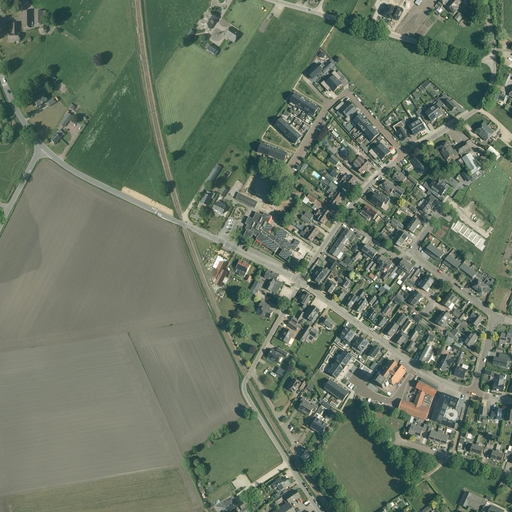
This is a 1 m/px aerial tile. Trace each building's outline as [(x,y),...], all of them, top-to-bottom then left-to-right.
[(438,0),(454,14),(458,9),(457,8),(463,3),(460,0),(438,0)] [(389,6),(384,16),(392,20),(393,18),(394,16),(393,16),(394,12),(393,12),(395,9),(395,8),(389,6)] [(394,16),(393,18),(398,21),(403,11),(396,7),(395,8),(395,9),(393,12),(394,12),(393,16),(394,16)] [(208,13),(201,24),(210,30),(217,19),(208,13)] [(459,13),(454,19),(458,22),(463,17),(459,13)] [(19,41),(19,34),(18,34),(17,28),(18,28),(18,24),(11,24),(11,34),(8,34),(8,41),(15,41),(16,41),(16,40),(19,40),(19,41)] [(230,27),(224,37),(234,43),(240,34),(230,27)] [(206,50),(213,55),(216,51),(209,46),(206,50)] [(311,72),(308,74),(313,79),(322,71),(325,74),(331,68),(327,64),(324,67),(322,65),(319,67),(317,64),(310,70),(311,72)] [(342,78),(335,71),(332,74),(334,76),(330,80),(338,88),(342,84),(339,81),(342,78)] [(511,76),(506,74),(501,85),(506,87),(511,76)] [(40,80),(35,86),(38,89),(44,84),(47,80),(44,77),(40,80)] [(324,81),(321,84),(328,92),(331,89),(333,92),(338,88),(330,80),(326,84),(324,81)] [(495,98),(504,102),(506,97),(498,93),(495,98)] [(33,101),(34,102),(37,107),(45,102),(47,101),(42,94),(36,97),(37,98),(33,101)] [(296,94),(291,102),(296,105),(301,97),(296,94)] [(305,100),(301,97),(296,105),(300,108),(305,100)] [(456,107),(447,98),(444,102),(441,98),(440,98),(437,101),(438,103),(443,107),(446,111),(447,109),(448,110),(449,109),(451,112),(456,107)] [(56,102),(54,99),(46,104),(48,107),(56,102)] [(304,111),(309,102),(305,100),(300,108),(304,111)] [(309,113),(314,105),(309,102),(304,111),(309,113)] [(344,114),(352,106),(348,102),(345,105),(343,102),(335,109),(338,112),(340,110),(344,114)] [(433,104),(429,108),(437,118),(438,117),(440,116),(442,115),(433,104)] [(318,108),(314,105),(309,113),(313,116),(318,108)] [(345,120),(348,123),(356,116),(353,113),(356,110),(352,106),(344,114),(348,117),(345,120)] [(429,108),(424,111),(432,122),(434,120),(436,119),(437,118),(429,108)] [(59,124),(63,127),(69,119),(70,120),(72,116),(68,113),(69,112),(67,111),(64,116),(65,116),(59,124)] [(361,115),(354,122),(357,126),(364,119),(361,115)] [(418,118),(413,121),(420,133),(425,130),(418,118)] [(280,130),(286,123),(282,119),(276,126),(280,130)] [(364,119),(357,126),(361,130),(368,123),(364,119)] [(413,121),(408,125),(415,136),(420,133),(413,121)] [(400,127),(395,130),(399,136),(401,139),(403,142),(408,138),(404,133),(407,131),(404,127),(401,122),(398,124),(400,127)] [(284,133),(290,126),(286,123),(280,130),(284,133)] [(371,127),(368,123),(361,130),(364,133),(371,127)] [(480,128),(490,137),(494,133),(484,123),(480,128)] [(287,137),(294,130),(290,126),(284,133),(287,137)] [(364,133),(368,137),(375,131),(371,127),(364,133)] [(490,137),(480,128),(476,132),(486,141),(490,137)] [(56,134),(50,140),(55,144),(60,139),(60,138),(64,134),(60,130),(56,134)] [(291,140),(298,133),(294,130),(287,137),(291,140)] [(372,141),(379,135),(375,131),(368,137),(372,141)] [(295,144),(302,137),(298,133),(291,140),(295,144)] [(380,143),(376,146),(378,148),(386,156),(390,152),(387,149),(388,149),(390,147),(383,139),(379,142),(380,143)] [(448,142),(443,145),(451,157),(455,154),(448,142)] [(466,142),(460,145),(464,152),(470,148),(466,142)] [(264,155),(268,146),(262,144),(259,153),(264,155)] [(451,157),(443,145),(439,148),(446,160),(451,157)] [(456,149),(460,154),(464,152),(460,145),(456,148),(456,149)] [(269,157),(272,148),(268,146),(264,155),(269,157)] [(499,154),(491,146),(487,151),(495,159),(499,154)] [(269,157),(274,158),(277,150),(272,148),(269,157)] [(372,149),(369,152),(376,160),(379,157),(381,160),(386,156),(378,148),(374,152),(372,149)] [(471,152),(470,148),(464,152),(460,154),(462,159),(470,172),(479,167),(470,153),(471,152)] [(282,151),(277,150),(274,158),(278,160),(282,151)] [(284,162),(287,153),(282,151),(278,160),(284,162)] [(329,160),(336,166),(340,161),(333,155),(329,160)] [(418,156),(412,160),(414,164),(420,172),(426,168),(418,156)] [(357,161),(366,169),(370,165),(365,160),(362,163),(360,162),(361,161),(358,159),(357,161)] [(356,169),(362,174),(366,169),(357,161),(355,162),(357,164),(357,165),(358,164),(359,165),(356,169)] [(214,169),(206,181),(211,185),(219,172),(214,169)] [(406,178),(397,172),(392,178),(401,184),(406,178)] [(342,177),(352,185),(356,180),(350,176),(347,179),(345,178),(346,177),(344,175),(342,177)] [(419,183),(416,180),(410,175),(408,178),(417,185),(419,183)] [(352,185),(342,177),(341,179),(343,181),(343,180),(345,182),(342,186),(348,190),(352,185)] [(390,194),(393,190),(395,192),(394,193),(400,197),(403,193),(405,195),(407,192),(405,191),(397,185),(396,188),(395,187),(386,181),(382,188),(390,194)] [(426,183),(423,186),(437,198),(440,195),(441,196),(442,195),(444,192),(446,189),(441,186),(441,185),(438,182),(437,183),(434,181),(431,186),(426,183)] [(227,191),(222,189),(218,196),(223,198),(227,191)] [(212,193),(212,194),(207,192),(205,195),(204,195),(200,203),(207,206),(211,198),(213,199),(215,194),(212,193)] [(236,199),(238,200),(255,209),(258,202),(241,194),(239,193),(236,199)] [(329,195),(339,202),(343,197),(337,193),(334,197),(332,195),(333,194),(330,193),(329,195)] [(310,194),(307,199),(314,204),(317,199),(310,194)] [(380,197),(376,194),(371,201),(381,208),(384,204),(386,205),(390,199),(383,195),(382,197),(381,197),(380,197)] [(339,202),(329,195),(327,197),(330,198),(332,199),(330,203),(336,207),(339,202)] [(423,203),(431,209),(435,204),(427,198),(423,203)] [(226,206),(220,203),(217,201),(216,204),(215,204),(212,209),(218,212),(218,213),(221,215),(221,214),(222,214),(225,209),(224,209),(226,206)] [(431,209),(423,203),(419,208),(427,214),(431,209)] [(363,216),(366,213),(368,216),(376,222),(379,218),(376,215),(377,214),(367,206),(362,211),(363,211),(360,214),(363,216)] [(317,212),(327,219),(331,214),(325,210),(322,214),(320,212),(318,210),(317,212)] [(256,239),(275,252),(279,247),(283,250),(279,255),(287,261),(292,254),(289,252),(292,248),(295,250),(300,242),(296,240),(293,245),(284,239),(288,234),(281,229),(276,237),(269,233),(273,226),(268,223),(272,217),(265,213),(264,216),(257,212),(253,219),(249,217),(245,224),(249,226),(244,237),(249,239),(253,235),(257,238),(256,239)] [(327,219),(317,212),(315,214),(318,216),(318,215),(320,216),(318,220),(323,224),(327,219)] [(301,219),(308,224),(310,220),(303,215),(301,219)] [(405,227),(393,218),(391,221),(398,226),(403,230),(405,227)] [(416,228),(417,228),(420,223),(416,220),(414,218),(410,223),(416,228)] [(391,221),(390,220),(388,223),(396,229),(398,226),(391,221)] [(458,233),(458,232),(464,224),(459,220),(455,225),(453,224),(451,229),(452,229),(458,233)] [(416,228),(410,223),(406,228),(413,233),(417,228),(416,228)] [(303,231),(306,233),(306,232),(308,233),(306,237),(311,241),(315,236),(305,229),(298,224),(296,227),(303,231)] [(468,227),(464,224),(458,232),(462,235),(468,227)] [(305,229),(315,236),(319,231),(313,227),(310,231),(308,229),(306,227),(305,229)] [(473,231),(468,227),(462,235),(467,239),(473,231)] [(346,229),(342,235),(349,240),(353,234),(346,229)] [(397,237),(404,242),(407,237),(399,231),(397,233),(399,235),(397,237)] [(471,242),(477,234),(473,231),(467,239),(471,242)] [(481,237),(477,234),(471,242),(475,245),(476,245),(481,237)] [(349,240),(342,235),(338,241),(345,246),(349,240)] [(390,240),(383,235),(381,238),(388,243),(390,240)] [(404,242),(397,237),(395,240),(393,238),(391,241),(400,247),(404,242)] [(476,245),(475,245),(475,246),(483,252),(486,247),(484,245),(487,241),(481,237),(476,245)] [(345,246),(338,241),(333,247),(341,252),(345,246)] [(431,257),(437,249),(430,244),(425,252),(431,257)] [(364,256),(365,258),(372,249),(367,245),(362,251),(366,254),(364,256)] [(341,252),(333,247),(329,253),(336,258),(341,252)] [(377,252),(372,249),(365,258),(368,260),(370,257),(373,259),(377,252)] [(444,254),(437,249),(431,257),(438,262),(444,254)] [(450,268),(456,260),(449,255),(443,263),(450,268)] [(380,271),(383,267),(388,260),(383,256),(378,263),(381,265),(378,269),(380,271)] [(328,268),(334,271),(339,263),(330,257),(327,262),(331,264),(328,268)] [(400,268),(397,273),(400,275),(404,271),(409,264),(407,262),(408,261),(405,259),(404,260),(403,260),(401,263),(399,267),(400,268)] [(383,267),(380,271),(383,272),(385,268),(388,270),(393,264),(388,260),(383,267)] [(456,260),(450,268),(456,273),(462,265),(456,260)] [(239,275),(240,275),(244,277),(246,273),(250,265),(241,261),(239,265),(236,263),(234,267),(237,268),(237,269),(241,271),(239,275)] [(367,266),(365,269),(368,271),(369,269),(372,271),(376,265),(371,261),(367,266)] [(220,262),(213,278),(217,280),(215,285),(220,287),(226,274),(223,272),(221,271),(225,264),(220,262)] [(464,276),(470,268),(463,263),(462,265),(456,273),(457,273),(458,271),(464,276)] [(404,271),(400,275),(402,277),(406,272),(408,274),(413,267),(409,264),(404,271)] [(322,280),(327,272),(321,267),(320,269),(319,269),(315,274),(315,275),(313,279),(318,283),(321,279),(322,280)] [(470,268),(464,276),(471,281),(474,277),(477,273),(470,268)] [(277,280),(279,275),(268,270),(265,278),(270,280),(266,289),(278,295),(283,283),(277,280)] [(364,277),(358,272),(355,277),(361,281),(364,277)] [(413,274),(410,279),(409,279),(408,281),(413,285),(415,282),(413,281),(414,280),(414,279),(416,276),(413,274)] [(427,276),(423,281),(430,287),(434,281),(427,276)] [(476,290),(478,291),(483,284),(481,282),(481,281),(474,277),(471,281),(470,282),(475,285),(473,287),(474,288),(474,289),(476,290)] [(345,280),(341,286),(346,290),(350,284),(345,280)] [(326,290),(331,294),(335,287),(337,285),(331,281),(329,283),(327,286),(328,287),(326,290)] [(426,292),(430,287),(423,281),(419,287),(426,292)] [(250,292),(256,296),(262,285),(256,282),(250,292)] [(485,285),(483,284),(478,291),(479,292),(481,294),(482,294),(487,287),(491,290),(492,290),(494,285),(491,282),(490,283),(488,282),(485,285)] [(347,293),(345,291),(343,290),(341,292),(336,297),(341,301),(347,293)] [(416,291),(412,297),(419,302),(422,297),(416,291)] [(304,309),(306,306),(310,299),(308,298),(310,295),(305,292),(299,302),(303,304),(301,307),(304,309)] [(450,293),(446,298),(453,303),(455,305),(459,300),(456,298),(450,293)] [(349,297),(350,298),(346,304),(351,308),(355,301),(357,298),(351,294),(349,297)] [(409,294),(405,299),(415,307),(415,306),(416,307),(418,304),(417,303),(419,302),(412,297),(409,294)] [(373,305),(376,301),(377,299),(372,296),(368,302),(363,298),(363,299),(368,303),(372,306),(373,305)] [(449,308),(453,303),(446,298),(442,303),(449,308)] [(360,303),(355,309),(360,313),(365,307),(366,307),(368,303),(363,299),(361,301),(360,303)] [(262,310),(260,314),(259,315),(265,319),(266,317),(269,319),(273,312),(267,309),(269,306),(262,302),(258,308),(262,310)] [(386,308),(385,307),(381,312),(384,314),(390,307),(388,305),(386,308)] [(313,306),(305,317),(313,323),(315,319),(314,318),(320,311),(313,306)] [(370,313),(367,317),(370,319),(370,320),(371,321),(372,321),(377,314),(379,312),(375,309),(373,308),(372,310),(371,309),(369,312),(370,313)] [(456,310),(455,312),(453,314),(458,318),(462,314),(456,310)] [(294,317),(291,321),(296,325),(301,319),(304,314),(301,312),(297,319),(294,317)] [(443,312),(439,317),(446,322),(450,317),(443,312)] [(474,312),(470,317),(474,319),(471,323),(477,327),(479,324),(480,322),(481,322),(483,319),(477,314),(477,315),(474,312)] [(392,323),(385,332),(386,333),(386,334),(388,336),(389,336),(391,337),(398,327),(400,325),(401,326),(407,318),(402,314),(401,314),(396,320),(394,324),(392,323)] [(379,320),(376,324),(379,326),(379,327),(380,328),(382,328),(387,321),(388,319),(383,315),(381,317),(381,316),(379,319),(379,320)] [(416,315),(413,320),(419,323),(422,319),(416,315)] [(439,317),(435,322),(442,327),(442,326),(444,328),(448,323),(446,322),(439,317)] [(325,318),(320,324),(323,326),(324,324),(332,329),(335,324),(328,319),(327,320),(325,318)] [(407,319),(400,329),(404,332),(411,322),(407,319)] [(290,321),(288,325),(296,331),(298,327),(290,321)] [(309,326),(299,341),(302,343),(312,328),(309,326)] [(346,339),(352,331),(347,328),(341,336),(346,339)] [(281,334),(278,338),(287,343),(291,336),(293,337),(295,334),(286,329),(282,335),(281,334)] [(312,329),(305,339),(311,343),(315,338),(319,333),(312,329)] [(448,331),(446,333),(452,338),(457,330),(455,329),(452,334),(448,331)] [(352,331),(346,339),(350,342),(356,334),(352,331)] [(410,337),(409,339),(413,341),(413,340),(415,337),(418,333),(414,331),(412,335),(410,337)] [(400,335),(395,341),(400,345),(403,342),(405,343),(407,340),(405,339),(402,337),(405,334),(402,332),(400,335)] [(468,334),(470,335),(468,338),(474,343),(478,338),(470,332),(468,334)] [(506,344),(506,343),(508,333),(507,334),(501,333),(499,343),(506,344)] [(425,342),(429,345),(430,341),(433,343),(436,338),(429,334),(425,342)] [(359,349),(365,341),(360,337),(354,345),(359,349)] [(471,348),(474,343),(468,338),(464,343),(471,348)] [(365,341),(359,349),(363,352),(369,344),(365,341)] [(419,347),(416,345),(412,342),(410,344),(406,350),(411,353),(412,351),(415,353),(419,347)] [(462,347),(455,343),(453,348),(460,352),(462,347)] [(434,352),(431,351),(432,349),(426,346),(424,350),(419,360),(425,363),(426,362),(427,362),(428,362),(429,362),(429,361),(434,352)] [(381,350),(376,347),(370,354),(375,358),(381,350)] [(272,350),(270,352),(268,357),(271,359),(271,360),(277,363),(281,356),(285,358),(287,354),(279,349),(277,353),(272,350)] [(342,356),(350,362),(353,358),(345,352),(342,356)] [(451,358),(444,355),(438,368),(444,371),(447,365),(450,366),(453,361),(450,359),(451,358)] [(506,367),(507,364),(507,361),(510,362),(511,356),(508,355),(507,358),(501,357),(500,359),(498,358),(494,357),(493,364),(502,366),(506,367)] [(339,360),(347,366),(350,362),(342,356),(339,360)] [(344,370),(347,366),(339,360),(336,364),(344,370)] [(393,361),(376,384),(383,389),(385,386),(387,387),(390,383),(394,385),(404,372),(406,370),(398,364),(397,365),(393,361)] [(333,368),(341,374),(344,370),(336,364),(336,365),(333,368)] [(457,366),(454,375),(463,379),(467,370),(457,366)] [(341,374),(333,368),(330,373),(338,378),(341,374)] [(503,376),(501,375),(497,374),(496,376),(495,383),(494,383),(493,390),(498,391),(502,392),(506,375),(503,374),(503,376)] [(294,379),(288,389),(294,393),(298,387),(301,390),(306,383),(303,381),(301,383),(294,379)] [(330,391),(336,384),(331,380),(326,388),(330,391)] [(402,400),(398,411),(410,415),(426,421),(430,409),(433,397),(437,391),(420,382),(416,388),(419,390),(414,404),(402,400)] [(334,395),(340,387),(336,384),(330,391),(334,395)] [(334,395),(339,398),(344,390),(340,387),(334,395)] [(344,390),(339,398),(343,401),(349,393),(344,390)] [(446,405),(447,406),(451,397),(443,394),(432,421),(452,428),(454,422),(443,418),(447,408),(445,407),(446,405)] [(451,397),(447,406),(456,409),(459,400),(458,400),(459,399),(456,398),(456,399),(451,397)] [(299,410),(304,413),(309,404),(310,402),(303,398),(300,402),(302,404),(299,410)] [(309,404),(304,413),(309,416),(312,410),(315,412),(318,407),(313,404),(312,406),(309,404)] [(492,412),(491,419),(499,420),(500,417),(501,417),(502,414),(501,414),(501,409),(496,408),(495,412),(492,412)] [(312,428),(317,431),(323,422),(318,419),(312,428)] [(328,425),(323,422),(317,431),(322,434),(328,425)] [(415,435),(417,426),(411,424),(409,433),(409,434),(411,435),(412,434),(415,435)] [(417,426),(415,435),(417,436),(418,437),(420,437),(423,428),(417,426)] [(440,443),(443,434),(437,432),(434,441),(435,442),(436,443),(438,443),(440,443)] [(443,434),(440,443),(443,444),(444,445),(445,445),(446,445),(449,436),(443,434)] [(476,454),(478,446),(479,444),(476,443),(476,446),(473,445),(470,453),(476,454)] [(478,446),(476,454),(481,456),(484,448),(478,446)] [(490,459),(496,461),(499,453),(493,451),(490,459)] [(499,453),(496,461),(502,462),(504,454),(499,453)] [(418,466),(415,468),(419,474),(423,471),(418,466)] [(291,484),(287,479),(283,482),(281,479),(272,485),(275,489),(278,487),(281,491),(291,484)] [(286,498),(284,500),(286,504),(273,511),(295,511),(290,505),(300,497),(296,491),(292,494),(291,493),(285,497),(286,498)] [(466,492),(460,505),(467,508),(468,506),(478,510),(480,506),(484,508),(482,511),(481,511),(504,511),(505,511),(504,511),(501,510),(502,510),(501,509),(501,510),(498,509),(499,508),(498,508),(498,509),(495,507),(492,506),(492,505),(491,508),(485,506),(487,502),(466,492)] [(276,505),(284,500),(281,496),(274,501),(276,505)] [(226,500),(216,507),(218,511),(220,511),(222,511),(228,511),(237,506),(232,500),(228,503),(226,500)]
